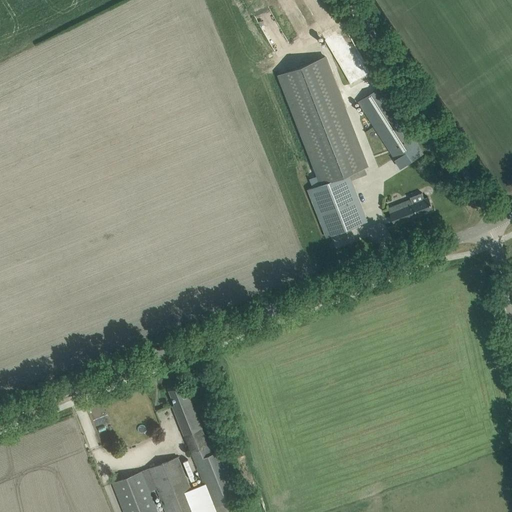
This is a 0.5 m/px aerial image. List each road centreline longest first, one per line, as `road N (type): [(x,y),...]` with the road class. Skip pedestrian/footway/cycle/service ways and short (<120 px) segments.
road 1 (tertiary): [(0,416),(491,224)]
road 2 (unclassified): [(491,224),(352,0)]
